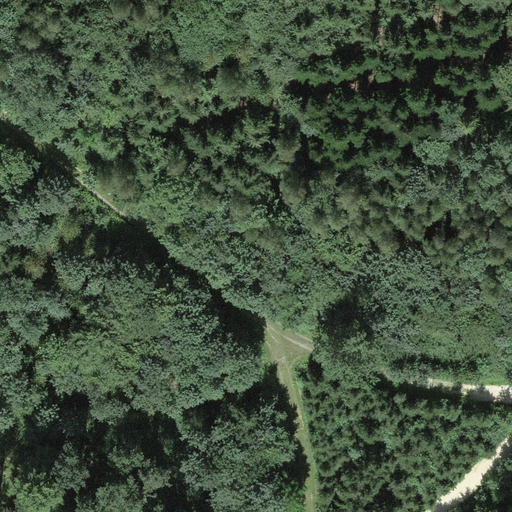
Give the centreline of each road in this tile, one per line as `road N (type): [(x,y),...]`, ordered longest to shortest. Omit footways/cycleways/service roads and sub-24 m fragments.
road 1 (track): [(0,118),(268,329),(301,511)]
road 2 (track): [(268,329),(321,357),(407,382),(511,395)]
